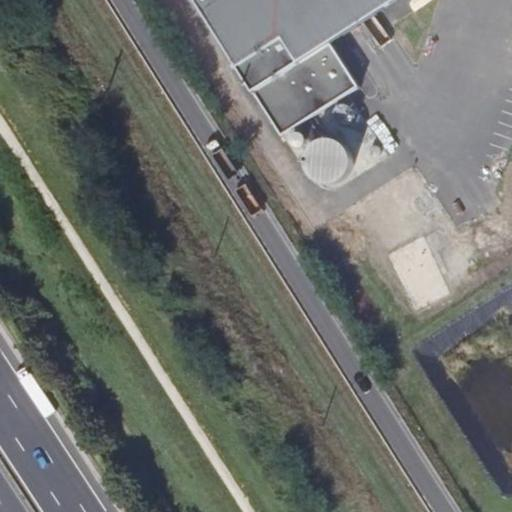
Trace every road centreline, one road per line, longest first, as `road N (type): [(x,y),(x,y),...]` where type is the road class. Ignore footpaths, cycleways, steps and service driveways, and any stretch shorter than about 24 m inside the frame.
road 1 (primary): [(468,511),(136,0)]
road 2 (motorway): [(68,511),(0,407)]
